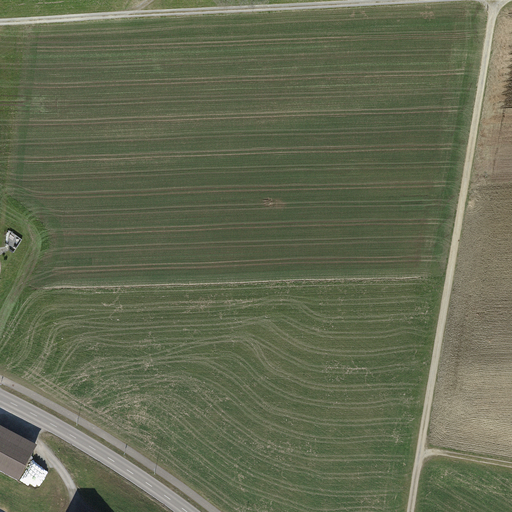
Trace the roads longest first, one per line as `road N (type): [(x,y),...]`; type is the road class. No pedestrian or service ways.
road 1 (track): [(410,511),(491,0)]
road 2 (track): [(491,0),(0,22)]
road 3 (tertiary): [(187,511),(0,397)]
